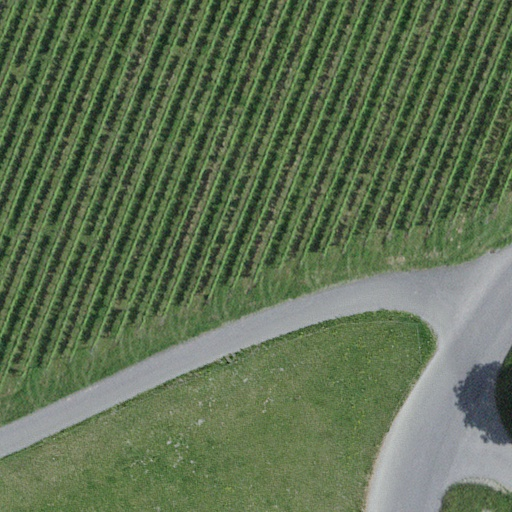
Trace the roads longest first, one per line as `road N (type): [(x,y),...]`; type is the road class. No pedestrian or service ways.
road 1 (track): [(498,320),(461,291),(341,292),(0,427)]
road 2 (unclassified): [(404,511),(437,415),(511,303)]
